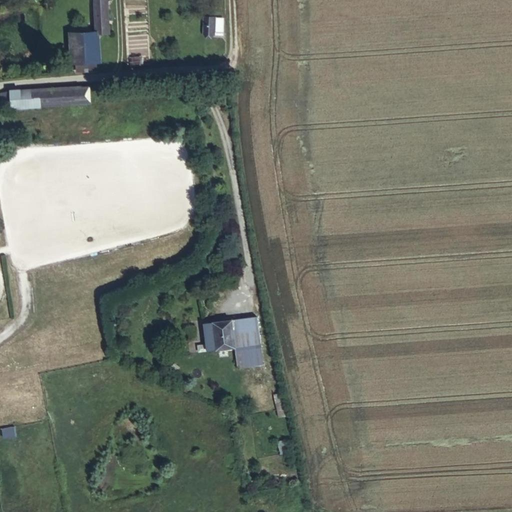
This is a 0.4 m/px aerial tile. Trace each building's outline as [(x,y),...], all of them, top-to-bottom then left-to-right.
[(94,0),(96,32),(110,32),(107,0),(94,0)] [(222,31),(223,19),(215,18),(215,17),(205,17),(204,34),(214,34),(214,31),(222,31)] [(98,61),(96,32),(73,33),(74,62),(98,61)] [(89,86),(14,90),(0,92),(0,107),(15,107),(90,102),(89,86)] [(257,316),(232,320),(235,347),(261,344),(257,316)] [(235,347),(232,320),(204,323),(208,350),(235,347)] [(261,344),(235,347),(238,367),(263,363),(261,344)] [(15,427),(2,428),(3,440),(16,438),(15,427)]
